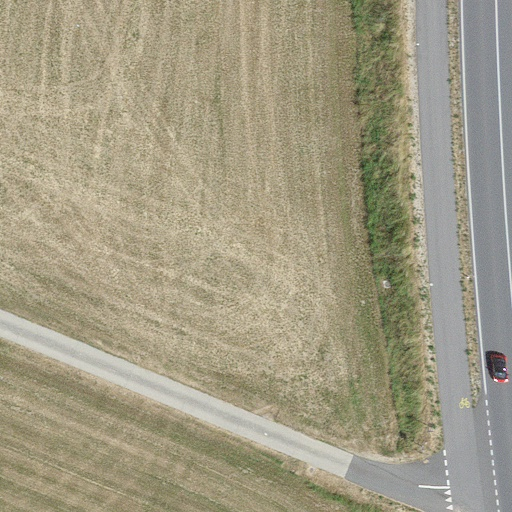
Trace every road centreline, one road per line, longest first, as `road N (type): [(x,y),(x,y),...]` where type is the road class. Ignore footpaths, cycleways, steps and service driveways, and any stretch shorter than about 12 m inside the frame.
road 1 (track): [(511,483),(395,482),(0,324)]
road 2 (primary): [(511,290),(498,0)]
